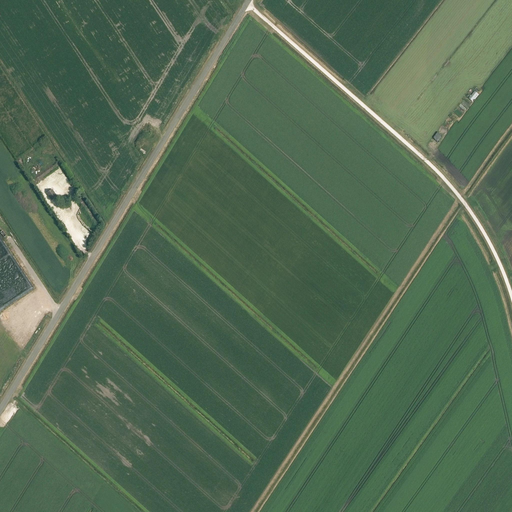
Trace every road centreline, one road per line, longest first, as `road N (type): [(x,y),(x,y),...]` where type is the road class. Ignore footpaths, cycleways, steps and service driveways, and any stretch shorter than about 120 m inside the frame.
road 1 (tertiary): [(0,410),(246,3)]
road 2 (unclassified): [(511,299),(479,225),(444,179),(246,3)]
